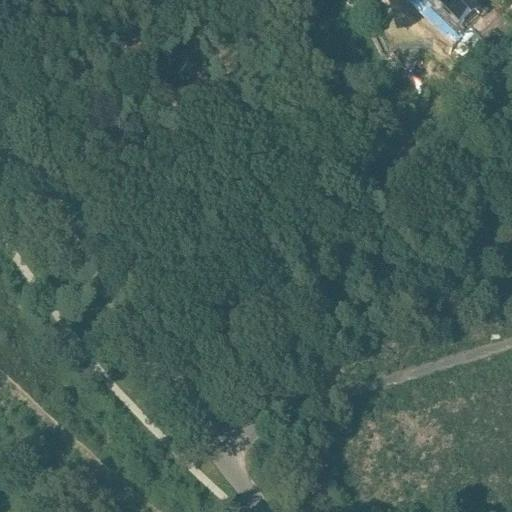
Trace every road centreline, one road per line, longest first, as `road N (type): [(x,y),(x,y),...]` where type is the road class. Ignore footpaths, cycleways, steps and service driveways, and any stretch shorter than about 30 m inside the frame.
road 1 (secondary): [(210,440),(0,128)]
road 2 (unclassified): [(210,440),(511,342)]
